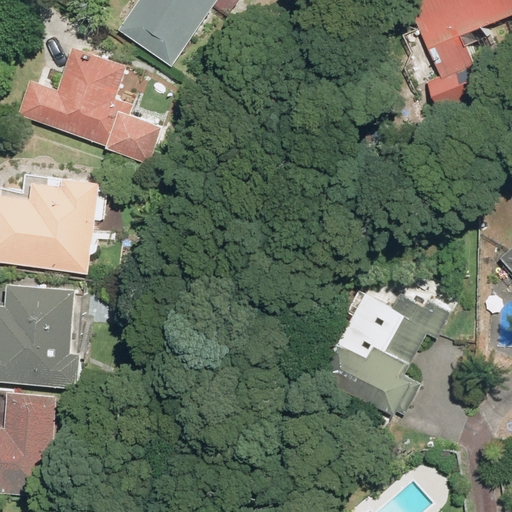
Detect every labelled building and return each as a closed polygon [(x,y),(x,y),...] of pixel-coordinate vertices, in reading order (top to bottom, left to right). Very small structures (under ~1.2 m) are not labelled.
[(185,57),(223,0),(143,0),(130,20),(185,57)] [(485,77),(466,30),(511,12),(511,0),(412,0),(442,74),(431,78),(438,96),(485,77)] [(39,72),(26,107),(162,156),(178,114),(141,101),(143,97),(126,91),(139,56),(85,37),(69,82),(39,72)] [(2,183),(0,195),(0,251),(103,264),(114,173),(77,168),(75,176),(45,172),(43,188),(2,183)] [(373,291),(333,365),(403,404),(420,372),(410,367),(432,326),(444,333),(467,293),(410,262),(389,300),(373,291)] [(0,336),(0,371),(92,377),(94,342),(85,341),(88,278),(20,274),(19,294),(5,293),(3,336),(0,336)] [(0,421),(0,487),(65,492),(67,461),(59,460),(64,391),(13,388),(11,422),(0,421)] [(471,502),(471,511),(495,511),(494,501),(471,502)]
